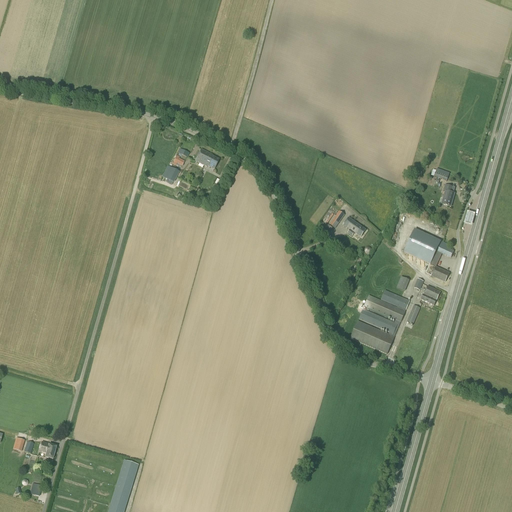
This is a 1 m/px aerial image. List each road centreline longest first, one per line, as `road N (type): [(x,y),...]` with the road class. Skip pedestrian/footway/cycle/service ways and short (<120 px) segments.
road 1 (unclassified): [(432,381),(343,351),(260,174),(230,150),(155,117)]
road 2 (unclassified): [(44,511),(155,117)]
road 3 (primary): [(432,381),(511,98)]
road 4 (unclassified): [(155,117),(0,90)]
road 5 (unknown): [(230,150),(271,0)]
road 6 (primary): [(396,511),(432,381)]
